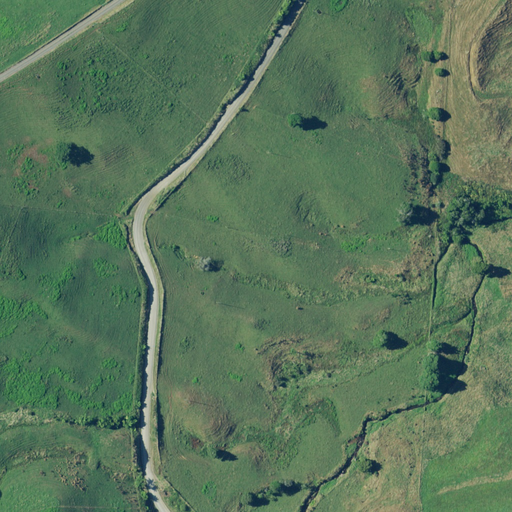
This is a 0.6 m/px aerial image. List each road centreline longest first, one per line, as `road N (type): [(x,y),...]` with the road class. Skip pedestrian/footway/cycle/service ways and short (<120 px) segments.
road 1 (unclassified): [(309,0),(273,63),(207,148),(143,200),(142,241),(156,283),(148,475),(169,511)]
road 2 (track): [(135,0),(0,81)]
